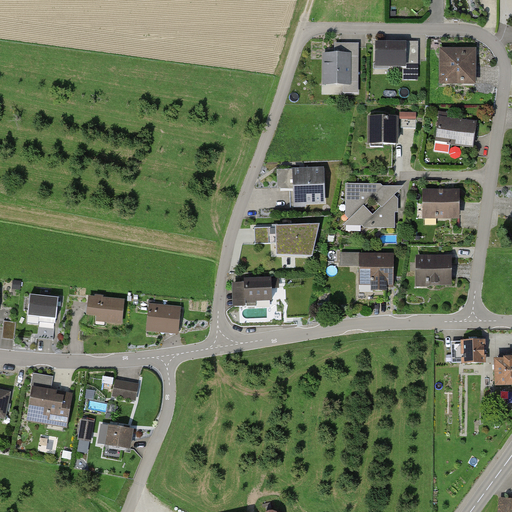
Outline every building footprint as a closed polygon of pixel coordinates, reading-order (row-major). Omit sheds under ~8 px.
[(377,44),(377,67),(403,67),(403,81),(416,81),(416,61),(419,61),(419,47),(406,47),(406,44),(377,44)] [(342,56),(326,56),(325,84),(357,84),(357,46),(342,46),(342,56)] [(457,51),(442,51),(442,83),(474,83),(475,54),(457,54),(457,51)] [(417,114),(402,113),(401,128),(416,128),(417,114)] [(371,118),(371,147),(383,147),(383,144),(396,145),(397,118),(371,118)] [(451,144),(472,147),(475,123),(441,118),(437,142),(436,142),(434,151),(450,153),(451,144)] [(325,202),(323,171),(279,172),(280,188),(295,188),(295,198),(305,197),(305,203),(325,202)] [(353,184),(349,192),(348,215),(353,220),(345,229),(398,230),(399,195),(404,189),(384,188),(384,185),(353,184)] [(425,192),(425,212),(436,212),(436,217),(458,217),(458,192),(425,192)] [(319,226),(276,228),(277,253),(313,251),(319,226)] [(271,228),(255,228),(255,245),(272,244),(271,228)] [(388,278),(392,278),(392,256),(358,256),(358,253),(342,253),(341,264),(364,264),(364,281),(361,281),(361,288),(374,288),(374,301),(388,302),(388,278)] [(418,258),(418,281),(427,281),(427,284),(451,284),(451,258),(418,258)] [(234,284),(235,307),(243,307),(246,301),(272,300),(271,281),(246,282),(246,284),(234,284)] [(30,295),(27,324),(39,325),(40,318),(57,319),(59,298),(30,295)] [(124,302),(89,298),(88,314),(106,316),(105,321),(122,323),(124,302)] [(150,305),(147,331),(159,332),(159,329),(179,331),(181,310),(158,308),(158,305),(150,305)] [(16,323),(5,322),(3,339),(14,340),(16,323)] [(484,341),(464,342),(464,345),(452,345),(452,364),(484,363),(484,341)] [(496,361),(497,385),(511,384),(511,358),(504,359),(505,361),(496,361)] [(53,378),(34,375),(32,385),(51,389),(53,378)] [(117,381),(114,396),(136,400),(139,386),(117,381)] [(34,390),(29,418),(48,421),(49,417),(67,420),(70,401),(55,398),(56,394),(34,390)] [(10,394),(0,391),(0,417),(5,418),(10,394)] [(88,420),(84,419),(80,440),(90,441),(93,424),(87,423),(88,420)] [(103,425),(100,443),(129,448),(132,430),(103,425)] [(90,442),(80,440),(78,451),(88,453),(90,442)]
